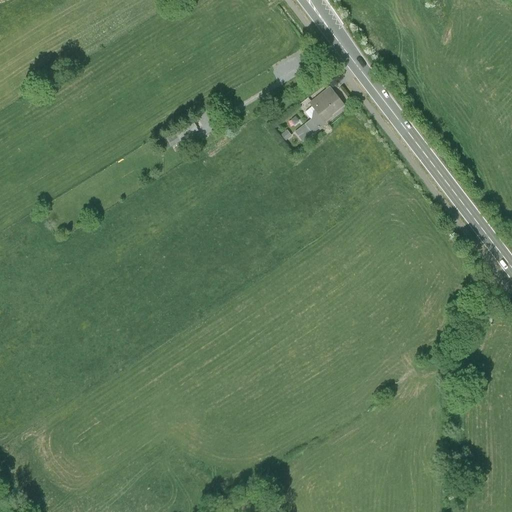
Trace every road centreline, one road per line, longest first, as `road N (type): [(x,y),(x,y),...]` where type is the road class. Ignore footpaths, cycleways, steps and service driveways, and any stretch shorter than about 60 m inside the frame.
road 1 (primary): [(309,0),(511,268)]
road 2 (track): [(498,251),(453,394),(456,486)]
